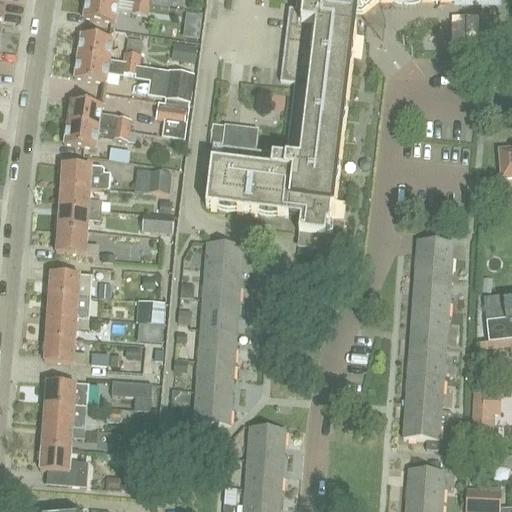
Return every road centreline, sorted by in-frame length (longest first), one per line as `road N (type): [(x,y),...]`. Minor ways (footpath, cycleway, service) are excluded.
road 1 (residential): [(312,511),(333,349),(380,250),(398,103),(511,103)]
road 2 (residential): [(0,445),(50,0)]
